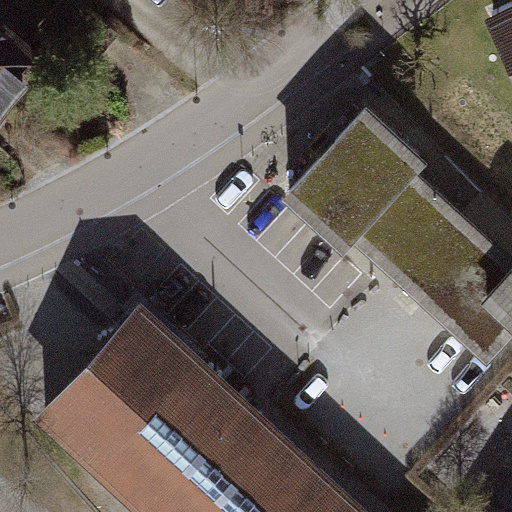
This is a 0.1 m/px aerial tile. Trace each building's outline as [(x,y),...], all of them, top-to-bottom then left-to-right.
[(124,34),(79,0),(66,0),(31,44),(54,63),(70,43),(99,66),(124,34)] [(511,14),(497,22),(511,52),(511,14)] [(0,129),(54,63),(31,44),(0,18),(0,129)] [(511,242),(369,120),(299,200),(350,243),(369,221),(466,304),(511,250),(511,242)] [(49,417),(153,511),(347,511),(137,321),(49,417)]
